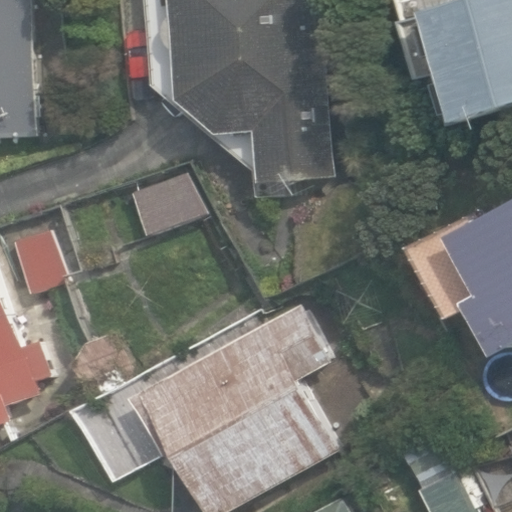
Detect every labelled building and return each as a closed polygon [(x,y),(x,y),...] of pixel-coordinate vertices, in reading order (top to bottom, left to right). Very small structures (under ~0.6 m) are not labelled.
[(0,0),(0,137),(46,135),(39,0),(0,0)] [(270,129),(274,179),(346,173),(331,0),(184,0),(186,14),(182,18),(178,29),(181,40),(189,48),(193,98),(232,132),(270,129)] [(446,71),(462,125),(511,110),(511,0),(408,0),(432,78),(446,71)] [(142,192),(155,234),(215,211),(193,171),(142,192)] [(480,301),(509,354),(511,352),(511,208),(462,235),(495,294),(480,301)] [(22,240),(38,293),(73,283),(57,230),(22,240)] [(0,427),(22,420),(16,403),(49,392),(44,380),(59,375),(47,340),(34,345),(0,243),(0,427)] [(183,450),(217,511),(235,511),(348,449),(309,378),(341,360),(310,303),(142,396),(175,455),(183,450)] [(83,365),(99,396),(143,373),(121,331),(97,343),(83,365)] [(429,489),(440,511),(484,511),(463,471),(429,489)] [(358,511),(350,496),(321,511),(358,511)]
